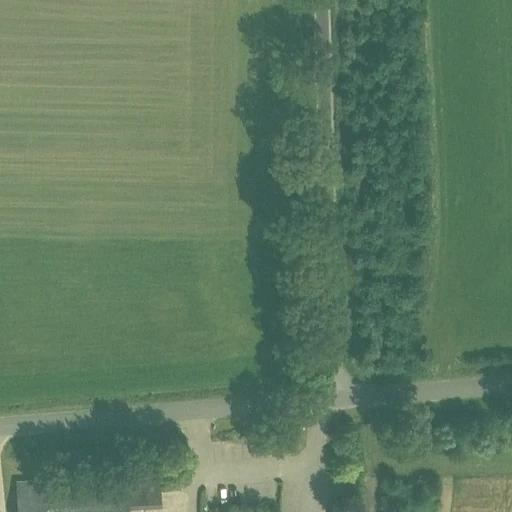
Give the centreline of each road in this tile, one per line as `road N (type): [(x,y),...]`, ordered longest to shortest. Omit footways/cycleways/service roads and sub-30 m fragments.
road 1 (unclassified): [(337,401),(324,0)]
road 2 (tertiary): [(0,428),(337,401)]
road 3 (tertiary): [(511,387),(337,401)]
